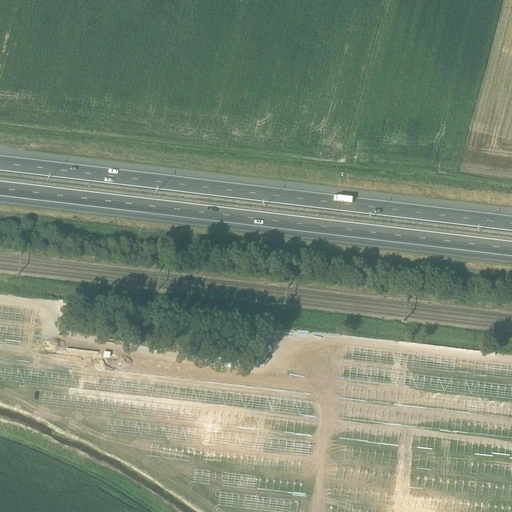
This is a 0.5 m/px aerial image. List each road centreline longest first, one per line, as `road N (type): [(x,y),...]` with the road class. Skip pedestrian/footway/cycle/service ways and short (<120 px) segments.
road 1 (motorway): [(0,188),(511,249)]
road 2 (motorway): [(511,223),(0,163)]
